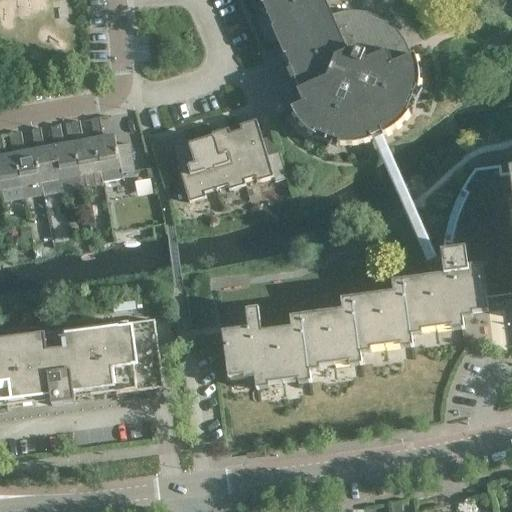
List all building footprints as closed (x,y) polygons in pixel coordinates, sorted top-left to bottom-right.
[(330,18),(322,0),(259,0),(261,5),(267,2),(277,25),(271,28),(284,56),(289,53),(300,76),(294,79),(305,103),(291,109),(297,119),(305,128),(314,136),(316,129),(328,133),(325,141),(326,142),(329,134),(340,138),(337,145),(349,146),(361,144),(372,141),(370,137),(376,133),(382,136),(393,131),(402,123),(409,114),(402,111),(406,100),(415,103),(415,102),(407,99),(411,87),(418,90),(419,78),(418,67),(414,56),(400,61),(396,51),(404,47),(398,36),(390,27),(379,20),(367,15),(355,13),(342,14),(330,18)] [(99,120),(90,121),(94,140),(100,174),(120,170),(120,175),(133,173),(128,145),(117,147),(115,136),(102,139),(99,120)] [(240,131),(229,134),(244,182),(255,179),(256,183),(272,178),(274,183),(286,180),(278,153),(266,156),(256,121),(239,126),(240,131)] [(71,125),(75,144),(83,189),(102,186),(100,174),(94,140),(84,142),(80,124),(71,125)] [(54,147),(63,193),(83,189),(75,144),(64,146),(60,127),(51,129),(54,147)] [(201,141),(200,141),(216,192),(216,190),(227,187),(228,192),(245,187),(244,182),(229,134),(228,130),(211,135),(213,139),(202,143),(201,141)] [(44,149),(40,131),(31,132),(35,151),(35,155),(41,185),(48,183),(50,195),(63,193),(54,147),(44,149)] [(41,185),(35,155),(35,151),(24,153),(21,134),(12,136),(16,154),(15,154),(22,188),(41,185)] [(5,156),(2,138),(0,137),(0,181),(2,192),(5,206),(25,202),(22,188),(15,154),(5,156)] [(216,192),(200,141),(200,143),(189,146),(188,142),(171,147),(188,204),(205,199),(204,194),(215,191),(215,192),(216,192)] [(452,212),(442,250),(463,247),(487,298),(511,294),(511,174),(501,176),(500,167),(475,170),(471,176),(462,190),(452,212)] [(22,240),(30,238),(28,228),(20,230),(22,240)] [(484,309),(484,296),(487,298),(463,247),(442,250),(445,273),(437,275),(392,281),(394,291),(341,299),(343,310),(290,318),(292,328),(262,332),(258,308),(246,310),(248,329),(222,333),(229,379),(246,377),(246,374),(254,373),(256,384),(267,382),(267,385),(300,381),(300,378),(311,376),(309,365),(318,364),(318,367),(351,362),(351,358),(362,357),(360,346),(369,345),(370,348),(400,343),(400,340),(411,338),(409,328),(418,326),(419,330),(449,325),(449,322),(460,321),(458,305),(466,303),(467,312),(484,309)] [(0,409),(52,403),(53,408),(76,405),(75,394),(91,392),(92,398),(164,389),(155,321),(0,341),(0,409)]
